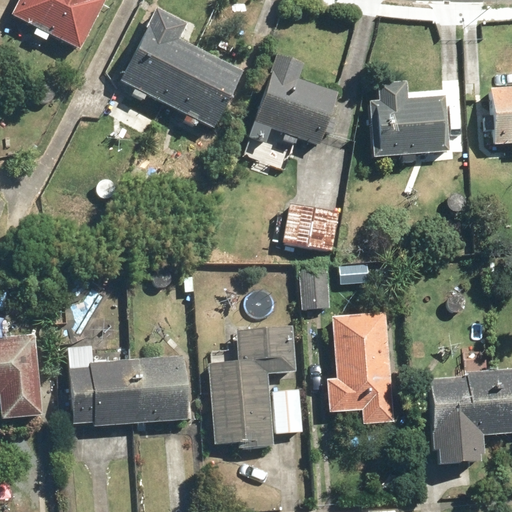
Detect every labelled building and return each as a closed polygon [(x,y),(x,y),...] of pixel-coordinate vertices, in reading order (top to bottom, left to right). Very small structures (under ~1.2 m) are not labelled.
[(16,0),(8,17),(77,52),(103,0),(102,0),(16,0)] [(116,84),(210,129),(238,72),(174,41),(182,25),(152,11),(116,84)] [(286,137),(316,147),(335,94),(295,80),(300,66),(272,57),(244,140),(280,152),(286,137)] [(369,160),(445,153),(440,97),(404,100),(402,83),(374,86),(375,102),(364,103),(369,160)] [(45,87),(40,86),(36,87),(32,91),(31,96),(33,101),(37,104),(41,105),(46,103),(49,100),(50,95),(49,90),(45,87)] [(490,146),(511,144),(511,87),(487,89),(490,146)] [(128,131),(142,138),(154,115),(140,108),(128,131)] [(141,170),(136,169),(132,170),(128,174),(127,179),(129,183),(132,187),(137,188),(142,186),(145,183),(146,178),(145,173),(141,170)] [(280,244),(333,253),(340,214),(336,213),(342,179),(319,175),(313,211),(286,206),(280,244)] [(106,183),(101,182),(97,184),(93,187),(92,192),(94,197),(98,200),(102,201),(107,200),(110,196),(111,191),(110,186),(106,183)] [(244,193),(239,192),(235,193),(231,197),(230,202),(232,206),(236,210),(240,211),(245,209),(248,205),(249,201),(248,196),(244,193)] [(457,195),(452,194),(447,195),(444,199),(443,204),(444,209),(448,212),(453,213),(458,211),(461,208),(462,203),(460,198),(457,195)] [(127,250),(108,250),(108,275),(127,275),(127,250)] [(62,267),(57,266),(52,268),(49,271),(48,276),(50,281),(53,284),(58,285),(63,283),(66,280),(67,275),(66,270),(62,267)] [(163,272),(158,271),(154,272),(150,276),(149,281),(151,285),(155,289),(159,290),(164,288),(167,284),(168,280),(167,275),(163,272)] [(298,311),(326,310),(325,271),(297,272),(298,311)] [(458,296),(453,295),(448,297),(445,300),(444,305),(445,310),(449,313),(454,314),(459,313),(462,309),(463,304),(461,299),(458,296)] [(359,412),(360,426),(389,424),(382,315),(329,319),(333,380),(323,381),(325,414),(359,412)] [(234,450),(270,447),(264,374),(293,372),(289,328),(233,332),(235,363),(205,365),(212,446),(234,444),(234,450)] [(0,420),(36,418),(31,337),(0,338),(0,420)] [(91,428),(184,421),(180,358),(89,364),(88,347),(64,349),(69,426),(90,424),(91,428)] [(481,436),(511,434),(511,371),(463,375),(464,378),(426,381),(431,451),(435,451),(436,466),(477,463),(477,456),(482,456),(481,436)] [(273,435),(299,433),(295,391),(270,393),(273,435)]
